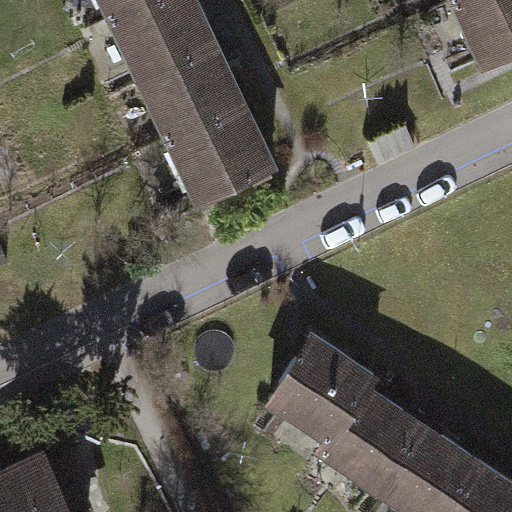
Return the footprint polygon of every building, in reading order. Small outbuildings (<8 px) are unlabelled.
[(134,0),(104,0),(110,12),(134,0)] [(134,0),(110,12),(139,72),(211,37),(193,0),(134,0)] [(511,42),(511,0),(456,0),(483,56),(511,42)] [(139,72),(169,135),(242,100),(211,37),(139,72)] [(270,160),(242,100),(169,135),(198,194),(270,160)] [(402,119),(364,138),(374,159),(412,141),(402,119)] [(359,380),(368,368),(307,329),(267,391),(327,430),(359,380)] [(319,443),(378,482),(419,419),(359,380),(327,430),(319,443)] [(378,482),(425,511),(436,511),(474,454),(419,419),(378,482)] [(39,453),(0,471),(0,511),(68,511),(58,489),(69,479),(55,451),(41,457),(39,453)] [(511,511),(511,478),(474,454),(436,511),(511,511)]
